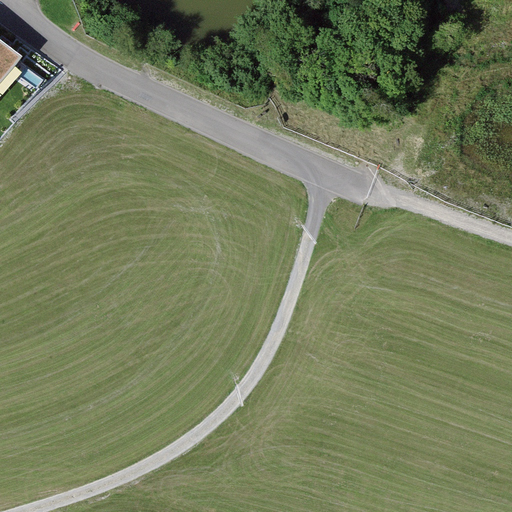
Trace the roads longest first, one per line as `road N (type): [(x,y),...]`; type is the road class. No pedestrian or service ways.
road 1 (track): [(324,173),(303,260),(251,386),(152,462),(32,511)]
road 2 (residential): [(356,185),(183,110),(0,0)]
road 3 (track): [(511,239),(356,185)]
